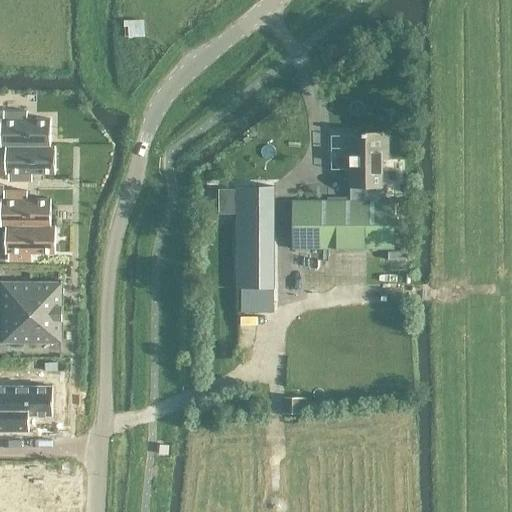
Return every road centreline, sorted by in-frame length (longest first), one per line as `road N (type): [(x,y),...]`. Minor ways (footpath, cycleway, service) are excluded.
road 1 (unclassified): [(101,450),(115,236),(153,117),(198,64),(276,0)]
road 2 (track): [(511,291),(330,297),(294,309),(270,331),(260,362),(153,417),(104,429)]
road 3 (track): [(94,0),(100,92),(153,117)]
